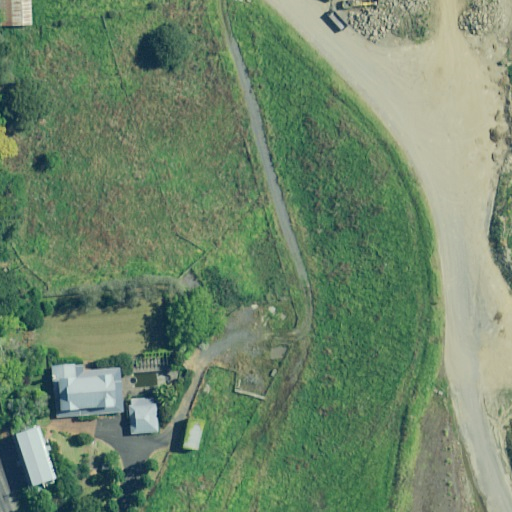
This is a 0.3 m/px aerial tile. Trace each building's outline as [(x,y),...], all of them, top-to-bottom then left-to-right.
[(0,0),(0,26),(31,26),(30,0),(0,0)] [(74,365),(50,367),(52,396),(58,395),(59,411),(105,407),(106,414),(122,413),(118,369),(94,371),(94,378),(75,379),(74,365)] [(156,433),(154,398),(127,400),(129,434),(156,433)] [(203,423),(187,419),(181,448),(198,451),(203,423)] [(54,478),(36,427),(13,435),(31,486),(54,478)]
